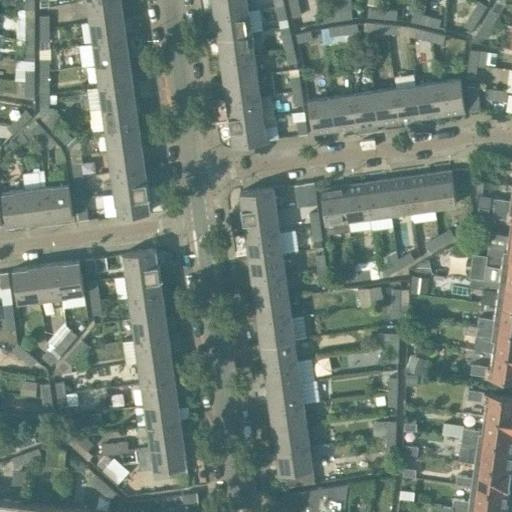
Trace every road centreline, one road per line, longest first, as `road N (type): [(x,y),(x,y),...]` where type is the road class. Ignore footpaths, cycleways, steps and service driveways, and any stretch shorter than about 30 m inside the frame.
road 1 (residential): [(193,176),(511,136)]
road 2 (residential): [(200,221),(237,511)]
road 3 (residential): [(200,221),(0,248)]
road 4 (residential): [(171,0),(193,176)]
